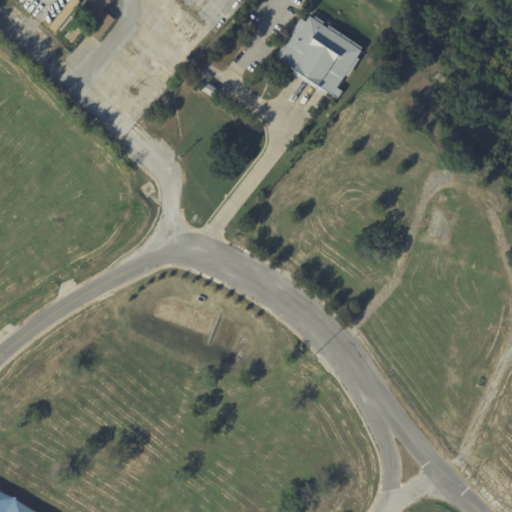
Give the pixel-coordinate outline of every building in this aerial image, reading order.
[(50,27),(72,0),(78,0),(81,3),(56,33),(50,27)] [(117,20),(101,39),(91,30),(96,24),(81,11),(90,0),(113,0),(104,11),(106,12),(107,11),(117,20)] [(240,0),(242,2),(243,3),(229,19),(225,15),(238,0),(240,0)] [(317,17),(327,23),(326,25),(329,27),(331,25),(365,49),(364,50),(364,51),(359,58),(361,60),(349,77),(347,76),(339,88),(344,92),(339,100),(329,93),(327,96),(295,74),(296,71),(276,57),(302,19),(308,22),(312,16),(316,19),(317,17)] [(72,41),(67,37),(79,22),(86,27),(73,42),(72,41)] [(0,511),(37,511),(0,494),(0,511)]
